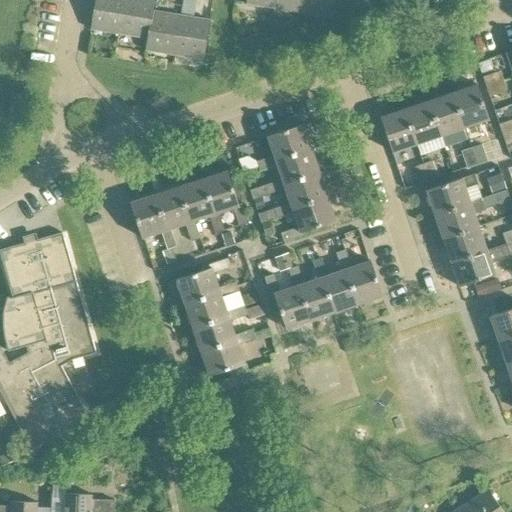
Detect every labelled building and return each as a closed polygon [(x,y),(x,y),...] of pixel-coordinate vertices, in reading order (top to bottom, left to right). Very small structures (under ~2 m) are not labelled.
[(121,34),(126,0),(97,0),(92,29),(121,34)] [(149,39),(155,11),(156,0),(126,0),(121,34),(149,39)] [(304,13),(306,0),(276,0),(276,8),(304,13)] [(306,0),(304,13),(333,17),(335,0),(306,0)] [(175,55),(182,16),(155,11),(149,39),(147,51),(175,55)] [(182,16),(175,55),(204,60),(210,20),(182,16)] [(486,87),(504,81),(500,71),(483,76),(486,87)] [(504,81),(486,87),(490,97),(507,92),(504,81)] [(476,84),(454,92),(466,126),(488,119),(476,84)] [(430,100),(442,135),(466,126),(454,92),(430,100)] [(418,143),(442,135),(430,100),(406,108),(418,143)] [(393,151),(418,143),(406,108),(381,117),(393,151)] [(511,120),(500,124),(503,135),(511,131),(511,120)] [(277,161),(312,149),(303,125),(268,137),(275,155),(258,161),(261,171),(278,165),(277,161)] [(507,145),(511,143),(511,131),(503,135),(507,145)] [(473,147),(479,164),(488,161),(482,144),(473,147)] [(467,168),(479,164),(473,147),(462,151),(467,168)] [(285,184),(319,172),(312,149),(277,161),(278,165),(283,179),(252,190),(255,198),(286,188),(285,184)] [(425,163),(430,181),(440,177),(434,160),(425,163)] [(420,184),(430,181),(425,163),(414,167),(420,184)] [(215,214),(218,213),(232,209),(238,226),(247,223),(241,205),(238,206),(227,172),(204,179),(215,214)] [(293,207),(327,195),(319,172),(285,184),(286,188),(291,203),(260,213),(263,222),(295,211),(293,207)] [(435,214),(470,202),(466,189),(478,185),(475,174),(427,190),(435,214)] [(507,190),(502,174),(488,178),(493,195),(507,190)] [(223,231),(218,213),(215,214),(204,179),(180,187),(192,222),(194,221),(209,216),(215,234),(223,231)] [(200,239),(194,221),(192,222),(180,187),(156,195),(168,230),(170,229),(185,225),(191,242),(200,239)] [(507,190),(493,195),(490,196),(494,206),(511,201),(507,190)] [(176,247),(170,229),(168,230),(156,195),(131,203),(143,239),(161,233),(167,250),(176,247)] [(293,207),(295,211),(300,226),(282,233),(285,242),(305,236),(303,231),(336,220),(327,195),(293,207)] [(444,238),(478,227),(474,215),(487,210),(483,198),(470,202),(435,214),(444,238)] [(511,214),(501,218),(505,229),(511,226),(511,214)] [(452,262),(486,250),(478,227),(444,238),(452,262)] [(506,244),(511,241),(511,231),(503,234),(506,244)] [(73,360),(96,354),(63,233),(36,241),(34,236),(25,239),(27,243),(0,250),(0,251),(13,298),(12,298),(12,301),(9,300),(7,305),(7,307),(6,312),(6,314),(5,319),(5,324),(5,329),(6,332),(6,334),(7,339),(8,344),(10,348),(8,349),(8,352),(26,347),(28,354),(9,364),(4,355),(0,356),(0,390),(32,450),(53,439),(57,447),(94,427),(61,366),(73,360)] [(486,250),(452,262),(460,288),(495,276),(491,264),(511,257),(510,255),(511,254),(511,241),(506,244),(487,251),(486,250)] [(346,269),(358,304),(382,296),(370,261),(350,267),(345,250),(336,253),(342,270),(346,269)] [(280,272),(290,269),(293,268),(288,253),(275,258),(280,272)] [(346,269),(342,270),(328,275),(322,258),(313,261),(318,278),(321,277),(333,312),(358,304),(346,269)] [(220,293),(218,288),(214,274),(231,268),(228,259),(210,265),(212,268),(178,280),(186,305),(220,293)] [(321,277),(318,278),(304,283),(298,266),(293,268),(290,269),(296,286),(298,285),(310,320),(333,312),(321,277)] [(298,285),(296,286),(279,291),(273,275),(264,278),(270,297),(275,296),(286,328),(310,320),(298,285)] [(497,279),(474,286),(478,298),(501,290),(497,279)] [(226,312),(243,306),(238,291),(239,291),(236,281),(218,288),(220,293),(186,305),(194,328),(228,317),(226,312)] [(254,291),(242,295),(246,306),(258,302),(254,291)] [(248,309),(252,320),(265,315),(261,304),(248,309)] [(236,341),(234,334),(230,321),(247,315),(244,305),(243,306),(226,312),(228,317),(194,328),(202,352),(236,341)] [(511,337),(511,310),(490,318),(499,342),(511,337)] [(236,341),(202,352),(210,376),(244,364),(237,345),(256,338),(252,328),(234,334),(236,341)] [(511,364),(511,337),(499,342),(507,367),(511,364)] [(0,393),(0,414),(8,410),(0,393)] [(94,460),(114,454),(110,443),(90,450),(94,460)] [(503,511),(488,489),(453,511),(503,511)] [(114,511),(115,500),(92,499),(92,494),(66,493),(64,511),(114,511)] [(0,506),(0,511),(51,511),(52,508),(37,507),(37,503),(11,502),(10,507),(0,506)]
